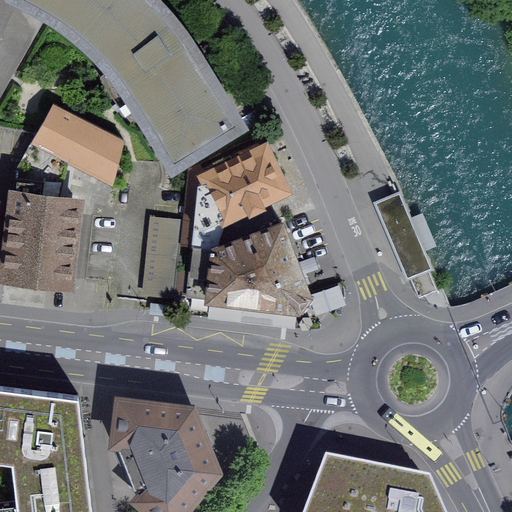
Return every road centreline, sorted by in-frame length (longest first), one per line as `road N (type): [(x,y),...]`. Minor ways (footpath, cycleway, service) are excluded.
road 1 (residential): [(390,332),(301,114),(229,0)]
road 2 (secondary): [(190,366),(0,345)]
road 3 (residential): [(313,400),(286,455),(239,511)]
road 4 (secondary): [(324,366),(190,366)]
road 5 (secondary): [(190,366),(253,394),(313,400)]
